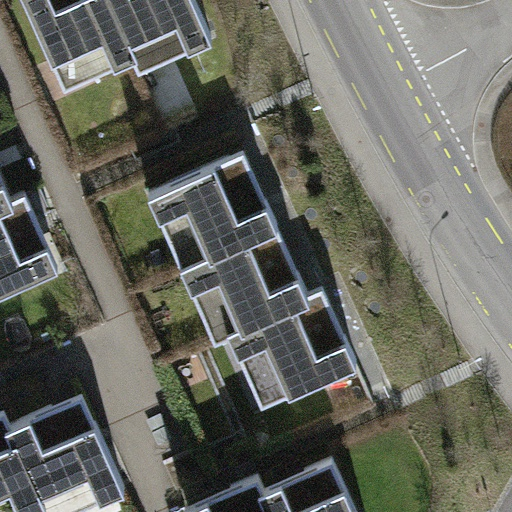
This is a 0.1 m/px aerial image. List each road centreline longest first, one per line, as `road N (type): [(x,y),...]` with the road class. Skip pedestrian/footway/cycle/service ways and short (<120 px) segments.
road 1 (tertiary): [(511,290),(390,97)]
road 2 (residential): [(390,97),(511,23)]
